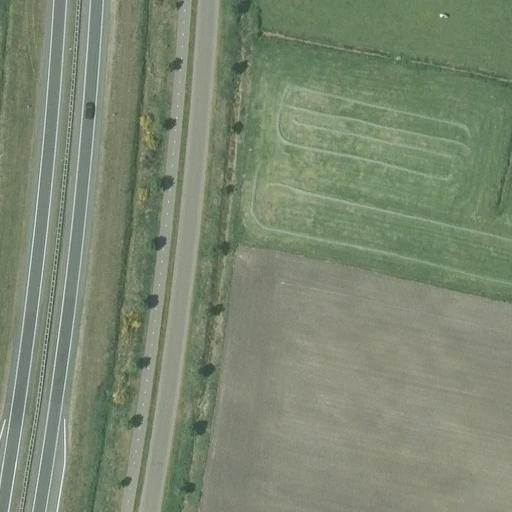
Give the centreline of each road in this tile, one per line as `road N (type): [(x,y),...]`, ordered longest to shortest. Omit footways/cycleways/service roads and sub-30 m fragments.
road 1 (trunk): [(39,511),(67,360),(98,0)]
road 2 (unclassified): [(149,511),(205,0)]
road 3 (trunk): [(55,0),(50,108),(0,486)]
